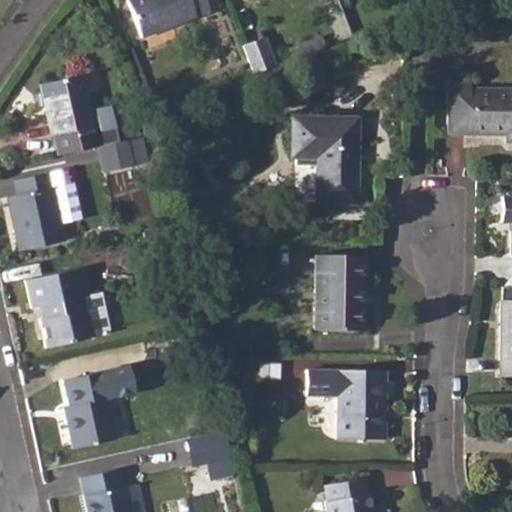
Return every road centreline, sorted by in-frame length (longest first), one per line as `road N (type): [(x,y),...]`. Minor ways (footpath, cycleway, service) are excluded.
road 1 (residential): [(450,225),(443,423),(454,511)]
road 2 (residential): [(0,378),(37,511)]
